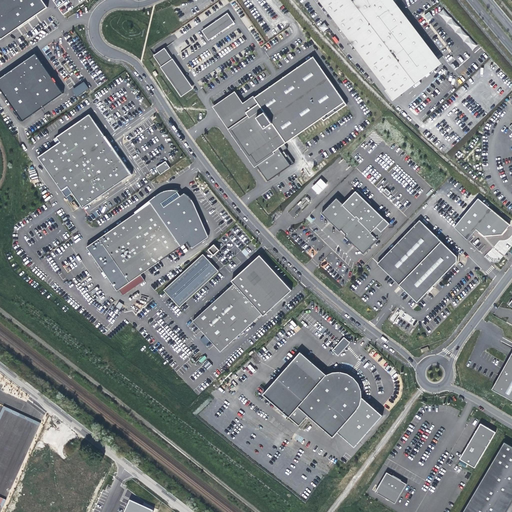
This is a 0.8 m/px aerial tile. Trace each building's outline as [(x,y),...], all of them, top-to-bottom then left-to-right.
[(0,0),(0,40),(48,6),(43,0),(0,0)] [(317,0),(393,98),(439,63),(392,0),(317,0)] [(443,9),(438,14),(472,50),(477,46),(443,9)] [(429,12),(424,16),(427,20),(432,16),(429,12)] [(202,31),(209,40),(235,23),(228,13),(202,31)] [(323,32),(328,28),(324,23),(319,27),(323,32)] [(154,56),(162,67),(173,59),(165,48),(154,56)] [(36,53),(0,78),(0,87),(23,121),(63,94),(36,53)] [(235,91),(212,107),(255,167),(257,166),(268,181),(293,163),(284,150),(287,148),(284,145),(322,118),(324,121),(348,104),(314,56),(255,97),(253,96),(244,103),(235,91)] [(162,67),(182,96),(193,88),(173,59),(162,67)] [(84,81),(72,90),(77,97),(89,89),(84,81)] [(131,175),(90,114),(57,137),(60,142),(38,157),(61,191),(68,186),(83,208),(131,175)] [(166,161),(156,168),(160,175),(170,168),(166,161)] [(320,178),(311,188),(318,194),(327,185),(320,178)] [(345,236),(363,254),(383,234),(381,232),(389,224),(369,204),(371,202),(358,189),(343,204),(337,197),(321,213),(340,231),(342,229),(347,234),(345,236)] [(163,192),(150,201),(136,213),(87,247),(118,291),(189,241),(193,248),(209,237),(193,201),(187,195),(180,191),(171,190),(163,192)] [(510,224),(479,198),(454,227),(468,239),(477,229),(485,236),(502,234),(510,224)] [(420,220),(378,263),(417,302),(457,261),(457,256),(420,220)] [(208,250),(214,255),(219,250),(214,244),(208,250)] [(179,306),(218,271),(203,255),(164,290),(179,306)] [(192,321),(221,352),(262,314),(264,316),(292,290),(260,255),(232,281),(234,283),(192,321)] [(332,351),(338,356),(350,342),(344,337),(332,351)] [(363,397),(362,397),(362,390),(359,383),(354,377),(349,374),(346,373),(341,371),(333,372),(326,374),(300,352),(263,394),(299,426),(308,415),(333,437),(338,432),(355,447),(383,415),(363,397)] [(511,353),(496,381),(492,389),(511,400),(511,353)] [(14,490),(38,420),(1,407),(0,409),(0,481),(7,484),(6,487),(7,487),(6,487),(14,490)] [(475,467),(496,432),(481,423),(460,459),(475,467)] [(464,511),(506,511),(509,508),(511,503),(511,447),(504,443),(464,511)] [(395,504),(407,484),(387,472),(375,492),(395,504)] [(153,511),(154,511),(130,501),(125,511),(153,511)]
